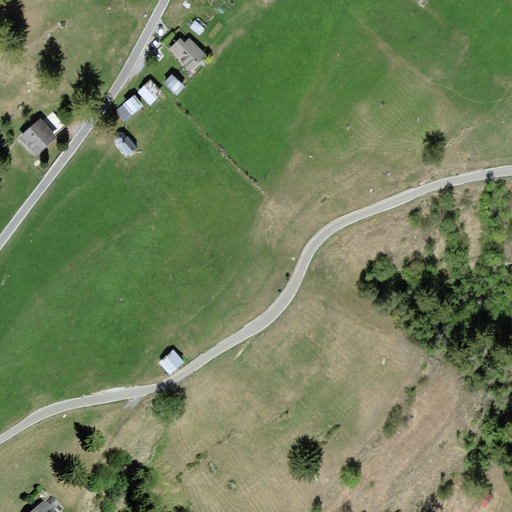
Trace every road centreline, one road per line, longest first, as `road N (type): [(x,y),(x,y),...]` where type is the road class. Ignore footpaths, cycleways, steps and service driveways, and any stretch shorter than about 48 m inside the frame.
road 1 (residential): [(0,438),(40,412),(154,388),(194,366),(288,292),(315,241),(336,226),(451,181),(511,170)]
road 2 (residential): [(165,0),(122,80),(0,242)]
